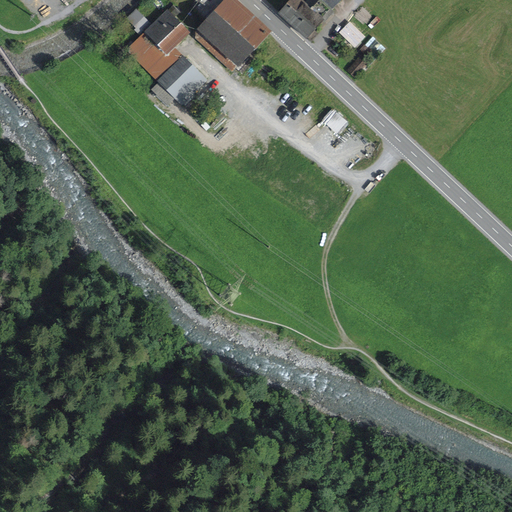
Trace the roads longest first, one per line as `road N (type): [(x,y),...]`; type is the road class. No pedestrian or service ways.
road 1 (secondary): [(249,0),(511,246)]
road 2 (track): [(360,183),(324,258),(336,321),(360,350)]
